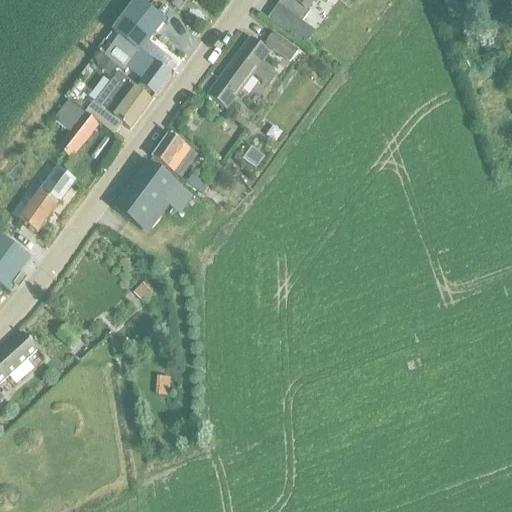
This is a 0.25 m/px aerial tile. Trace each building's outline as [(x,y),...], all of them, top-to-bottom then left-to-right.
[(118,38),(103,58),(126,76),(128,73),(142,83),(139,87),(154,99),(171,76),(141,54),(161,27),(154,22),(161,14),(141,0),(140,0),(115,35),(118,38)] [(282,0),(278,7),(302,24),(310,13),(307,10),(314,0),(324,0),(328,3),(329,0),(282,0)] [(463,23),(455,2),(445,6),(454,27),(463,23)] [(265,45),(289,64),(297,53),(273,34),(265,45)] [(263,84),(272,72),(261,63),(267,55),(250,41),(207,97),(225,111),(252,75),(263,84)] [(85,115),(114,136),(122,126),(130,132),(151,103),(128,86),(130,84),(118,75),(110,86),(94,107),(92,105),(85,115)] [(58,149),(71,161),(98,126),(85,115),(67,102),(52,121),(69,135),(58,149)] [(91,163),(107,168),(116,141),(101,135),(91,163)] [(151,159),(175,177),(192,154),(168,137),(151,159)] [(251,149),(242,161),(256,171),(264,158),(251,149)] [(192,200),(174,187),(147,167),(114,212),(142,232),(162,204),(180,217),(192,200)] [(19,223),(37,235),(74,183),(58,171),(41,194),(41,193),(34,202),(24,194),(10,215),(20,223),(19,223)] [(191,177),(186,184),(201,195),(207,188),(191,177)] [(0,242),(0,285),(3,287),(25,257),(2,239),(0,242)] [(139,292),(152,303),(161,291),(149,280),(139,292)] [(56,337),(69,348),(78,338),(65,327),(56,337)] [(0,355),(0,384),(37,351),(23,335),(0,355)] [(174,395),(175,376),(162,376),(161,394),(174,395)]
